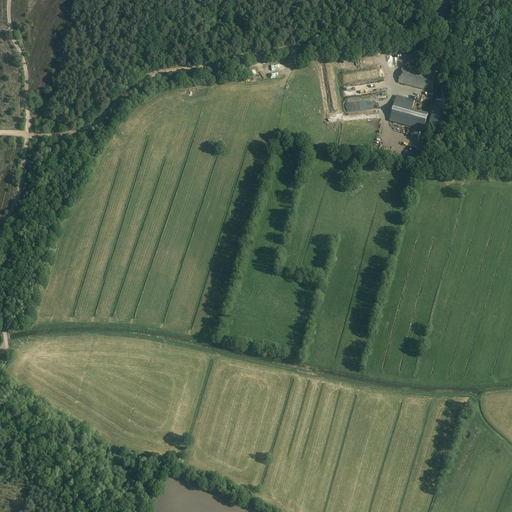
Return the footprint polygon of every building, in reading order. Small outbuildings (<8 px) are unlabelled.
[(405,44),(407,52),(428,48),(427,40),(405,44)] [(436,77),(440,62),(438,62),(439,59),(433,57),(428,74),(402,67),(398,83),(424,90),(433,92),(437,77),(436,77)] [(268,75),(269,75),(269,69),(258,70),(258,76),(261,76),(262,80),(269,79),(268,75)] [(462,77),(446,73),(443,83),(460,87),(462,77)] [(441,135),(453,93),(447,91),(446,94),(442,93),(440,101),(435,100),(427,131),(441,135)] [(406,102),(407,99),(396,96),(389,121),(423,131),(428,114),(411,110),(413,104),(406,102)]
